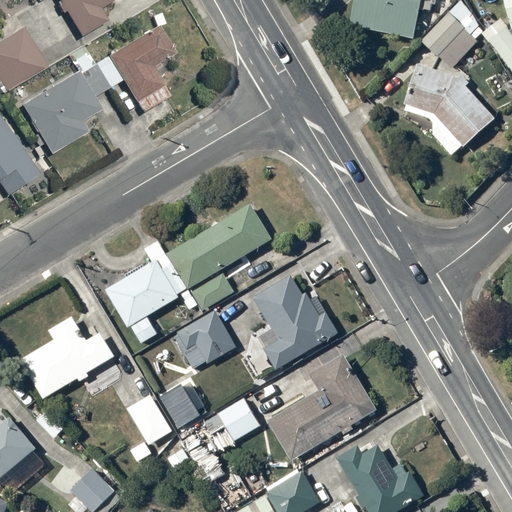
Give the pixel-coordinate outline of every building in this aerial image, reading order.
[(112,0),(56,0),(78,37),(104,22),(97,9),(112,0)] [(330,0),(305,0),(321,12),(330,0)] [(438,0),(354,0),(349,26),(412,39),(419,9),(436,12),(438,0)] [(511,0),(504,0),(506,6),(511,31),(509,31),(494,14),(482,23),(477,28),(483,34),(511,71),(511,0)] [(477,28),(482,23),(459,1),(456,5),(422,42),(452,69),(477,42),(483,34),(477,28)] [(116,87),(123,99),(129,95),(139,114),(167,98),(150,68),(173,55),(158,27),(106,57),(93,64),(106,89),(107,92),(116,87)] [(46,68),(23,28),(0,41),(0,91),(1,93),(46,68)] [(106,89),(93,64),(86,52),(71,61),(77,72),(20,105),(48,154),(85,133),(78,123),(99,111),(91,97),(106,89)] [(434,124),(432,134),(451,158),(496,123),(465,83),(419,67),(404,112),(431,120),(434,124)] [(36,174),(0,119),(0,186),(5,195),(36,174)] [(255,204),(167,254),(197,306),(200,312),(234,292),(221,270),(275,239),(255,204)] [(197,306),(167,254),(159,240),(154,243),(145,249),(153,262),(153,263),(106,290),(129,330),(135,326),(144,342),(159,334),(148,316),(181,296),(189,310),(197,306)] [(303,299),(292,278),(255,299),(279,341),(264,350),(276,369),(336,335),(326,317),(319,321),(306,297),(303,299)] [(236,345),(217,311),(175,335),(194,369),(236,345)] [(85,343),(71,319),(53,330),(58,340),(21,361),(43,399),(113,359),(99,335),(85,343)] [(376,411),(343,357),(311,377),(318,389),(266,419),(291,461),(376,411)] [(172,432),(151,396),(128,410),(149,446),(172,432)] [(261,425),(244,398),(201,424),(218,452),(261,425)] [(0,408),(0,490),(2,493),(43,455),(0,408)] [(65,428),(50,410),(38,419),(53,438),(65,428)] [(389,443),(401,462),(402,462),(413,456),(401,436),(389,443)] [(363,509),(366,507),(369,511),(396,511),(422,496),(402,462),(401,462),(393,466),(377,439),(339,462),(359,496),(356,498),(363,509)] [(154,459),(145,443),(131,451),(140,467),(154,459)] [(186,449),(167,457),(174,471),(192,463),(186,449)] [(109,511),(122,497),(91,470),(71,493),(79,499),(67,511),(109,511)] [(236,511),(304,511),(322,503),(304,471),(267,492),(268,494),(267,494),(236,511)] [(0,511),(3,511),(8,503),(0,498),(0,511)]
